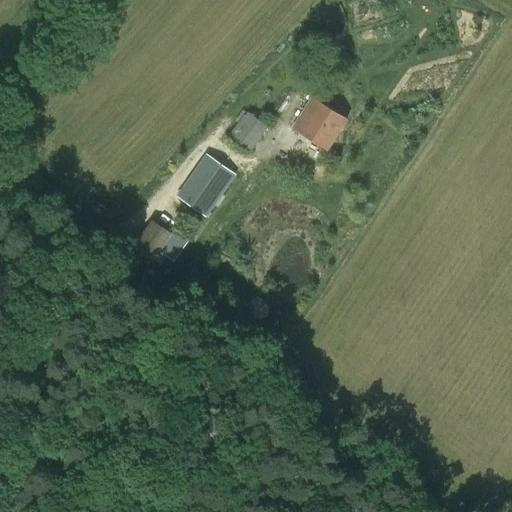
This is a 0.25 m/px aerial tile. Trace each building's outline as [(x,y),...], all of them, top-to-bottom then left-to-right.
[(313,98),(293,129),(328,151),(347,120),(357,104),(336,91),(326,106),(313,98)] [(248,111),(228,137),(250,154),(270,127),(248,111)] [(179,196),(206,215),(235,175),(208,155),(179,196)] [(175,230),(173,233),(153,219),(134,244),(161,264),(167,256),(173,261),(188,240),(175,230)] [(206,235),(217,243),(228,229),(218,221),(206,235)]
